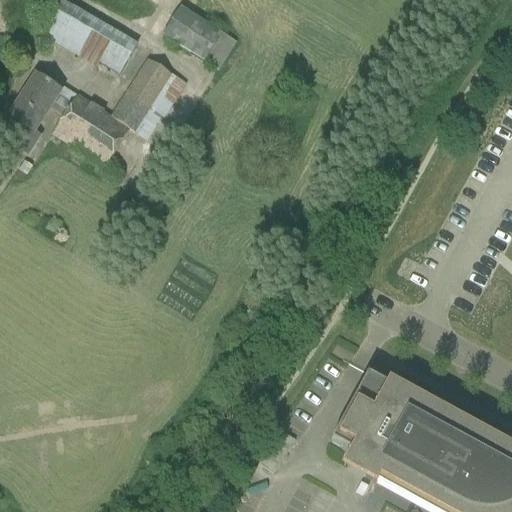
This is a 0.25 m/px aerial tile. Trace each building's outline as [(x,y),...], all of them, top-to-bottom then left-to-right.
[(58,3),(39,35),(63,49),(96,68),(98,65),(119,77),(137,46),(116,34),(114,36),(63,6),(58,3)] [(218,72),(236,44),(179,9),(161,38),(203,64),(204,63),(218,72)] [(159,121),(162,123),(185,87),(147,62),(110,119),(63,88),(60,94),(34,77),(8,119),(21,127),(9,145),(27,157),(39,138),(34,134),(50,110),(63,118),(52,136),(104,170),(129,132),(145,143),(159,121)] [(32,167),(24,162),(17,172),(26,177),(32,167)] [(0,310),(18,280),(3,271),(0,276),(0,310)] [(18,280),(0,310),(0,316),(12,324),(33,289),(18,280)] [(33,289),(12,324),(27,333),(48,299),(33,289)] [(48,299),(27,333),(42,342),(63,308),(48,299)] [(63,308),(42,342),(57,351),(78,317),(63,308)] [(7,356),(0,367),(0,372),(32,392),(41,377),(7,356)] [(0,372),(0,392),(23,407),(32,392),(0,372)] [(378,479),(438,511),(511,511),(511,483),(509,482),(498,475),(493,472),(509,455),(366,377),(330,444),(371,466),(363,479),(374,485),(378,479)] [(0,392),(0,413),(14,422),(23,407),(0,392)] [(0,413),(0,433),(5,437),(14,422),(0,413)]
